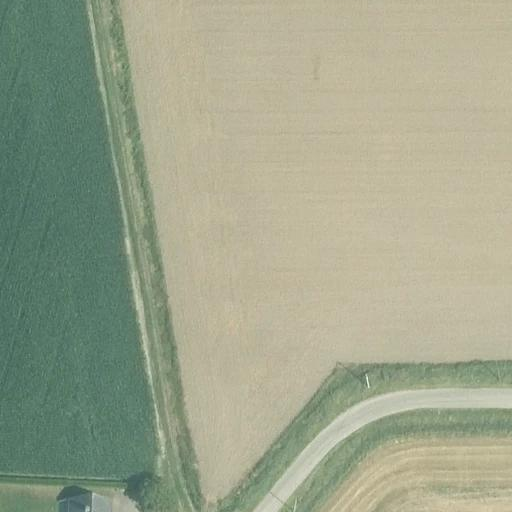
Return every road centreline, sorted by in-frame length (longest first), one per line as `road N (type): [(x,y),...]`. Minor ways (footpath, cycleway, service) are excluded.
road 1 (track): [(187,511),(96,0)]
road 2 (unclassified): [(265,511),(322,445),(359,417),(420,400),(511,399)]
